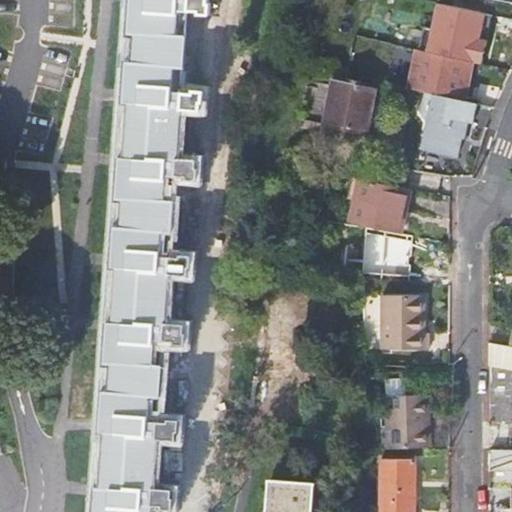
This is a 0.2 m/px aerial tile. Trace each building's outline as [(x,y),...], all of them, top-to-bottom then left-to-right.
[(135,0),(115,306),(118,307),(163,326),(164,317),(169,244),(175,155),(180,82),(185,0),(135,0)] [(436,88),(453,7),(422,0),(382,0),(378,21),(413,30),(411,40),(405,38),(402,49),(408,50),(402,81),(436,88)] [(368,134),(378,86),(336,77),(326,125),(368,134)] [(495,111),(435,99),(424,156),(462,165),(470,144),(484,146),(495,111)] [(382,182),(360,177),(351,222),(400,232),(410,188),(382,182)] [(305,235),(304,267),(320,266),(320,235),(305,235)] [(384,350),(431,350),(431,334),(426,333),(425,297),(384,297),(384,350)] [(149,511),(151,485),(155,408),(159,325),(118,307),(115,306),(113,305),(101,511),(149,511)] [(511,348),(509,348),(498,346),(491,345),(491,424),(511,424),(511,463),(491,462),(491,465),(501,469),(508,472),(511,472),(511,348)] [(431,446),(430,440),(428,393),(387,394),(388,421),(389,447),(431,446)] [(413,465),(380,464),(380,483),(413,484),(413,465)] [(310,511),(312,486),(269,482),(266,511),(310,511)] [(412,511),(413,484),(380,483),(380,511),(412,511)]
